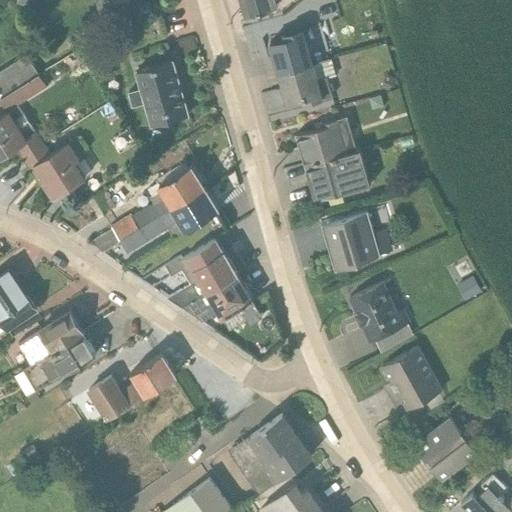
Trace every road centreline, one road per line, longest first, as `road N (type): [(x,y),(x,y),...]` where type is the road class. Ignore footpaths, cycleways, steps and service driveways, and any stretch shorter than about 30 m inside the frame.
road 1 (residential): [(320,362),(270,221),(209,0)]
road 2 (residential): [(0,207),(55,233),(251,367),(280,372),(320,362)]
road 3 (residential): [(415,511),(320,362)]
